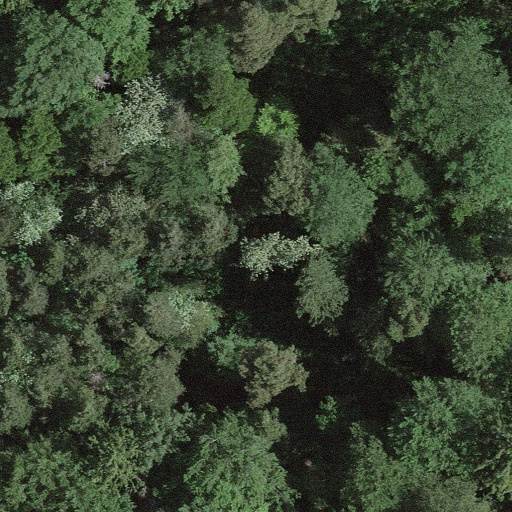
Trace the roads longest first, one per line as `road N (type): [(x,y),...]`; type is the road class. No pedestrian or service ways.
road 1 (track): [(0,424),(352,425),(511,490)]
road 2 (track): [(352,425),(511,390)]
